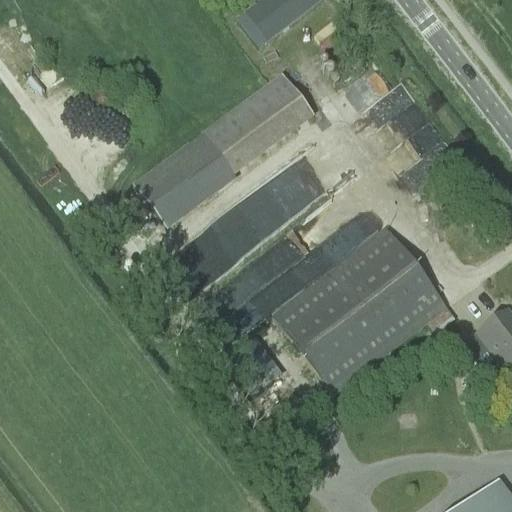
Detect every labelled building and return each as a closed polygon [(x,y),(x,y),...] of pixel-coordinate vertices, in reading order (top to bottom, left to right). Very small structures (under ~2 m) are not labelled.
[(257,51),(320,3),(317,0),(266,0),(236,23),(257,51)] [(160,229),(229,178),(310,118),(281,80),(131,191),(160,229)] [(410,166),(406,168),(412,182),(453,165),(435,125),(399,141),(410,166)] [(219,261),(347,188),(328,154),(202,226),(215,249),(212,250),(219,261)] [(331,398),(443,312),(384,234),(271,321),(331,398)] [(509,383),(511,380),(511,325),(504,315),(461,348),(483,377),(496,366),(509,383)] [(281,381),(253,344),(224,367),(251,403),(281,381)] [(509,511),(494,492),(467,511),(509,511)]
